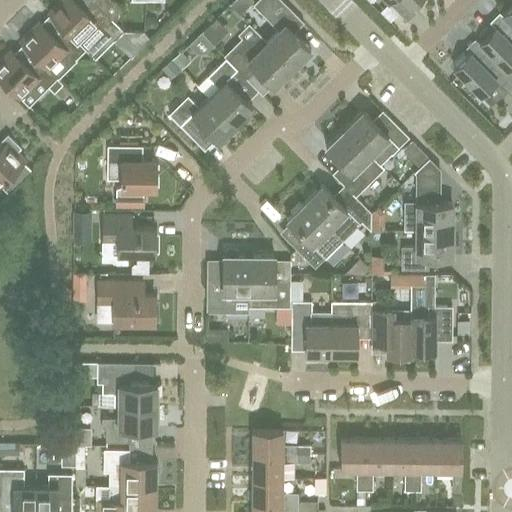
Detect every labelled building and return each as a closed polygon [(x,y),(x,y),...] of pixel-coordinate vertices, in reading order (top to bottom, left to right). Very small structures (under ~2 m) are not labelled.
[(122,31),(111,19),(91,0),(58,0),(47,12),(51,15),(67,31),(86,49),(91,54),(109,35),(113,39),(122,31)] [(91,0),(111,19),(121,9),(112,0),(91,0)] [(232,0),(229,4),(240,15),(253,2),(251,0),(232,0)] [(265,43),(290,68),(309,49),(292,32),(301,23),(302,22),(280,0),(261,0),(255,7),(278,30),(266,42),(265,43)] [(396,0),(391,0),(389,3),(400,14),(408,23),(418,13),(411,5),(405,0),(401,0),(399,3),(396,0)] [(511,2),(501,13),(511,23),(511,2)] [(400,14),(389,3),(379,13),(390,24),(400,14)] [(511,23),(501,13),(498,9),(488,19),(495,26),(503,34),(508,29),(511,33),(511,23)] [(51,15),(41,24),(57,40),(67,31),(51,15)] [(214,19),(199,33),(213,47),(228,32),(214,19)] [(86,49),(67,31),(57,40),(41,24),(38,21),(19,40),(24,44),(38,59),(47,68),(66,49),(76,59),(86,49)] [(265,43),(266,42),(248,23),(237,34),(241,38),(222,56),(225,58),(243,76),(246,79),(256,69),(273,86),(290,68),(265,43)] [(479,42),(492,55),(511,74),(511,33),(508,29),(503,34),(495,26),(492,29),(489,27),(486,27),(478,34),(478,38),(480,40),(479,42)] [(122,31),(113,39),(132,58),(151,39),(144,32),(122,31)] [(199,33),(187,45),(196,55),(204,55),(213,47),(199,33)] [(479,42),(473,36),(463,46),(470,52),(477,60),(482,55),(487,60),(492,55),(479,42)] [(24,44),(14,54),(29,68),(38,59),(24,44)] [(47,68),(38,59),(29,68),(14,54),(9,49),(0,58),(0,78),(18,97),(38,78),(47,87),(57,78),(47,68)] [(47,68),(57,78),(76,59),(66,49),(47,68)] [(171,61),(181,71),(190,62),(180,52),(171,61)] [(511,74),(492,55),(487,60),(482,55),(477,60),(470,52),(466,56),(463,52),(453,62),(457,65),(454,68),(458,71),(489,102),(506,89),(511,95),(511,74)] [(233,87),(243,76),(225,58),(196,86),(207,97),(234,124),(252,107),(248,103),(233,87)] [(171,81),(181,71),(171,61),(161,71),(171,81)] [(233,87),(248,103),(258,93),(261,97),(273,86),(256,69),(246,79),(243,76),(233,87)] [(28,107),(47,87),(38,78),(18,97),(28,107)] [(189,113),(197,104),(187,95),(178,103),(179,104),(168,114),(187,133),(198,122),(217,141),(234,124),(207,97),(190,114),(189,113)] [(391,152),(408,136),(381,109),(371,119),(361,109),(343,128),(368,154),(381,142),(391,152)] [(198,122),(187,133),(206,153),(217,141),(198,122)] [(368,154),(343,128),(324,147),(341,164),(331,174),(341,183),(347,189),(351,193),(361,184),(354,177),(373,158),(368,154)] [(0,183),(0,184),(24,160),(16,152),(19,148),(6,135),(0,141),(0,183)] [(401,147),(419,164),(428,155),(410,138),(401,147)] [(379,164),(391,152),(381,142),(368,154),(373,158),(379,164)] [(121,179),(121,186),(115,189),(115,206),(142,206),(142,186),(156,186),(156,160),(143,160),(143,145),(108,144),(108,179),(121,179)] [(405,229),(417,229),(453,229),(452,203),(431,203),(431,198),(438,198),(438,189),(439,189),(439,166),(428,155),(419,164),(414,169),(416,171),(416,202),(405,202),(405,229)] [(354,177),(361,184),(380,165),(379,164),(373,158),(354,177)] [(24,160),(0,184),(8,191),(31,167),(24,160)] [(347,189),(341,183),(330,194),(336,200),(347,189)] [(351,193),(347,189),(336,200),(330,194),(322,185),(304,203),(341,239),(362,219),(370,211),(351,193)] [(335,246),(341,239),(304,203),(287,220),(302,235),(292,245),(295,248),(313,265),(331,246),(335,246)] [(384,209),(378,203),(370,211),(370,226),(370,229),(384,229),(384,209)] [(74,208),(73,239),(91,239),(91,208),(74,208)] [(131,228),(131,214),(104,214),(104,241),(118,241),(118,253),(137,254),(148,254),(155,254),(155,228),(131,228)] [(302,235),(287,220),(277,230),(292,245),(302,235)] [(400,269),(428,269),(428,256),(453,256),(453,229),(417,229),(417,246),(401,246),(400,269)] [(118,241),(104,241),(103,257),(118,258),(118,253),(118,241)] [(249,292),(249,255),(239,255),(239,252),(237,249),(228,249),(225,252),(225,255),(223,255),(223,278),(207,278),(207,307),(223,307),(224,291),(249,292)] [(148,272),(148,254),(137,254),(136,262),(134,262),(131,265),(131,272),(148,272)] [(223,278),(223,255),(207,254),(207,278),(223,278)] [(277,256),(249,255),(249,292),(249,307),(275,307),(291,307),(291,301),(292,279),(276,278),(277,256)] [(371,268),(371,273),(383,273),(383,255),(371,255),(371,268)] [(292,256),(277,256),(276,278),(292,279),(292,273),(292,256)] [(371,268),(358,256),(342,273),(371,273),(371,268)] [(72,272),(73,299),(86,299),(85,272),(72,272)] [(389,285),(412,285),(412,282),(424,282),(424,274),(389,273),(389,285)] [(412,285),(412,304),(434,304),(433,274),(424,274),(424,282),(412,282),(412,285)] [(123,294),(123,281),(99,281),(98,304),(114,304),(114,323),(154,323),(154,295),(145,295),(123,294)] [(145,281),(123,281),(123,294),(145,295),(145,281)] [(249,312),(249,307),(249,292),(224,291),(223,307),(207,307),(206,311),(249,312)] [(332,353),(332,312),(311,312),(311,301),(291,301),(291,307),(291,324),(307,324),(306,348),(306,353),(332,353)] [(352,312),(352,301),(332,301),(332,312),(352,312)] [(332,312),(332,353),(357,353),(357,335),(357,325),(372,325),(372,301),(352,301),(352,312),(332,312)] [(436,348),(436,337),(456,337),(456,304),(434,304),(412,304),(412,307),(411,348),(436,348)] [(291,307),(275,307),(275,324),(291,324),(291,307)] [(411,348),(412,307),(378,307),(375,307),(375,333),(372,333),(372,335),(372,341),(387,341),(387,351),(387,352),(398,352),(398,356),(400,359),(409,359),(411,356),(411,353),(411,348)] [(307,324),(291,324),(291,343),(291,347),(306,348),(307,324)] [(206,330),(206,340),(227,341),(227,326),(206,325),(206,330)] [(372,333),(372,325),(357,325),(357,335),(372,335),(372,333)] [(387,341),(372,341),(372,351),(387,351),(387,341)] [(75,375),(96,375),(97,362),(75,361),(75,375)] [(118,405),(118,407),(156,407),(156,385),(153,385),(132,385),(132,362),(97,362),(96,375),(96,383),(102,382),(102,393),(113,393),(113,405),(118,405)] [(132,385),(153,385),(153,362),(132,362),(132,385)] [(97,405),(113,405),(113,393),(102,393),(97,393),(97,405)] [(156,407),(118,407),(117,419),(101,419),(101,427),(105,427),(105,441),(129,441),(129,430),(152,430),(156,430),(156,407)] [(91,425),(75,425),(75,443),(84,443),(91,443),(91,425)] [(152,463),(152,430),(129,430),(129,441),(129,451),(129,463),(152,463)] [(310,444),(281,444),(281,430),(251,430),(251,455),(307,455),(307,453),(310,453),(310,444)] [(364,490),(364,438),(339,438),(339,467),(356,467),(355,490),(364,490)] [(388,467),(388,438),(364,438),(364,490),(373,490),(373,467),(388,467)] [(412,490),(412,438),(388,438),(388,467),(404,467),(404,490),(412,490)] [(436,467),(436,438),(412,438),(412,490),(420,490),(420,467),(436,467)] [(436,438),(436,467),(451,467),(451,490),(460,490),(460,467),(461,467),(461,438),(436,438)] [(75,463),(75,443),(60,443),(60,463),(75,463)] [(85,487),(84,443),(75,443),(75,463),(75,487),(85,487)] [(108,473),(108,487),(155,487),(156,463),(152,463),(129,463),(129,451),(105,450),(103,450),(103,471),(108,471),(108,473)] [(282,479),(282,465),(282,462),(307,462),(307,455),(251,455),(251,479),(282,479)] [(22,488),(22,474),(22,469),(0,468),(0,497),(13,498),(12,511),(34,511),(35,488),(22,488)] [(35,488),(34,511),(57,511),(57,499),(70,499),(70,493),(71,475),(47,474),(47,488),(35,488)] [(282,494),(282,479),(251,479),(251,503),(297,503),(297,494),(282,494)] [(95,511),(101,511),(102,501),(107,501),(108,487),(95,487),(95,511)] [(102,501),(101,511),(146,511),(155,511),(155,487),(108,487),(107,501),(102,501)] [(0,511),(12,511),(13,498),(0,497),(0,511)] [(57,499),(57,511),(69,511),(70,499),(57,499)] [(297,510),(297,503),(251,503),(250,511),(281,511),(281,510),(297,510)]
